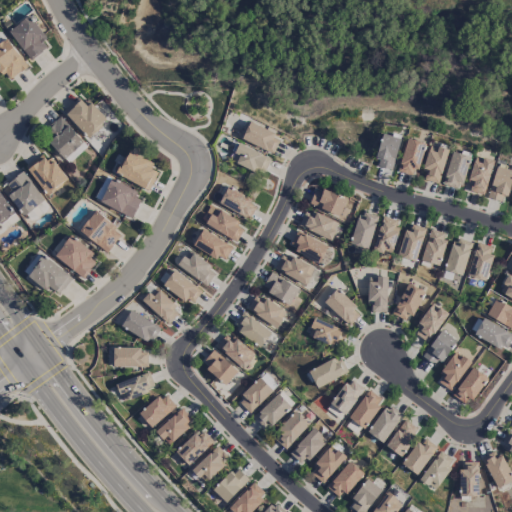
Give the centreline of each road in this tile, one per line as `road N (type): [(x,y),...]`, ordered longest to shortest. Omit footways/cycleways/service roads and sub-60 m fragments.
road 1 (residential): [(39,352),(131,278),(192,170),(188,156),(101,67),(58,0)]
road 2 (secondary): [(176,511),(0,295)]
road 3 (residential): [(184,364),(190,343),(269,238),(297,180),(316,169)]
road 4 (secondary): [(0,330),(90,458),(141,511)]
road 5 (residential): [(316,169),(511,230)]
road 6 (residential): [(322,511),(226,420),(184,364)]
road 7 (residential): [(383,352),(431,406),(462,427),(488,419),(511,385)]
road 8 (residential): [(0,139),(52,85),(94,58)]
